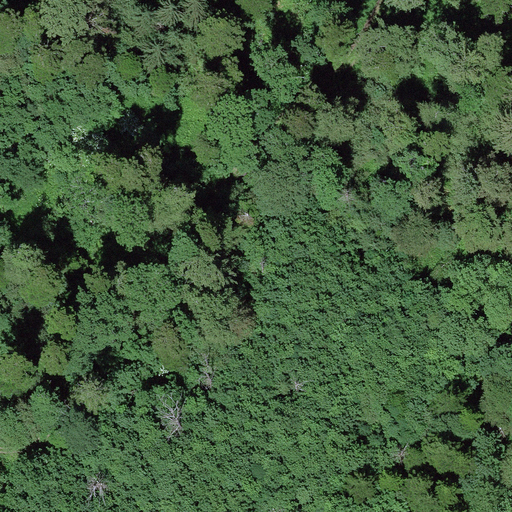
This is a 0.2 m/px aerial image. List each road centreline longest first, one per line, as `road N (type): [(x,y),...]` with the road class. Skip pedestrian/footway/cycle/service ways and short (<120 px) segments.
road 1 (track): [(0,493),(224,187),(360,46),(387,0)]
road 2 (track): [(302,104),(171,112),(96,67),(34,0)]
